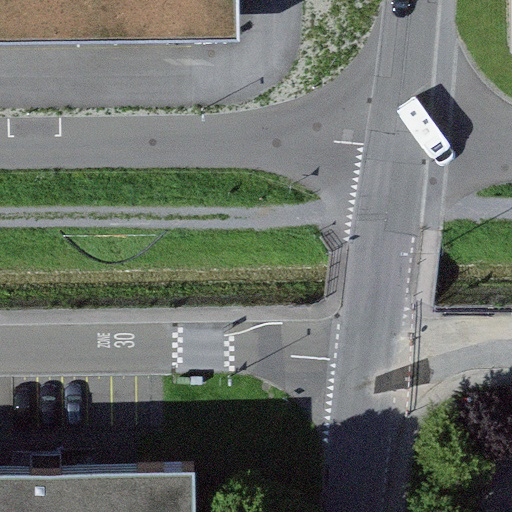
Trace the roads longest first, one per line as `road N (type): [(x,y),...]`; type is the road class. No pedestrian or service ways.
road 1 (track): [(511,215),(0,221)]
road 2 (residential): [(0,146),(398,144)]
road 3 (residential): [(369,354),(0,359)]
road 4 (unclassified): [(398,144),(369,354)]
road 5 (unclassified): [(369,354),(353,511)]
road 6 (unclassified): [(411,0),(398,144)]
road 7 (residential): [(511,348),(369,354)]
